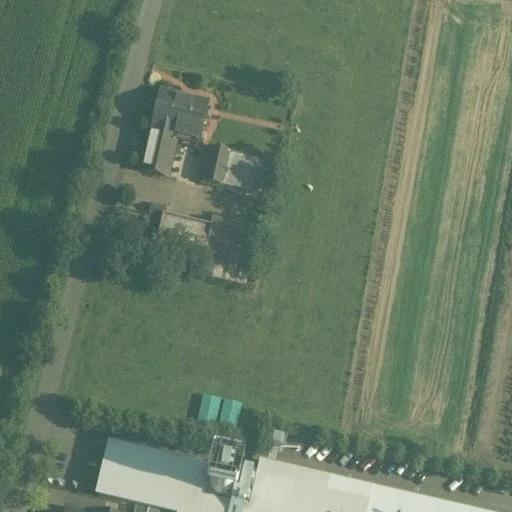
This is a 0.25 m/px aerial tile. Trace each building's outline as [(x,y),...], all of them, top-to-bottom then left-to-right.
[(209,107),(159,95),(150,135),(151,135),(142,174),(166,180),(175,140),(199,146),(209,107)] [(198,184),(268,195),(273,160),(204,149),(198,184)] [(256,232),(160,205),(150,243),(245,270),(256,232)] [(235,442),(243,403),(204,394),(195,433),(235,442)] [(331,475),(118,427),(99,497),(71,491),(66,511),(400,511),(327,496),(331,475)]
